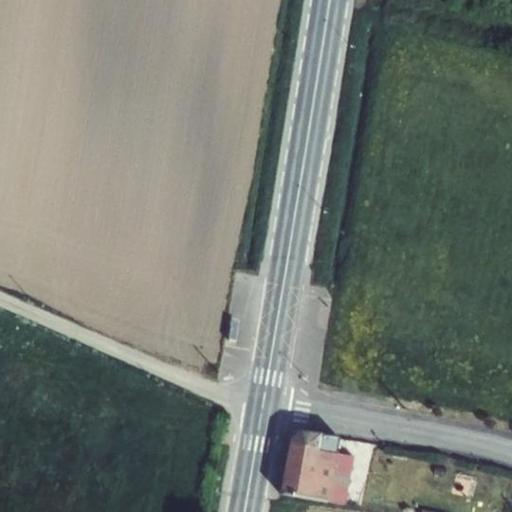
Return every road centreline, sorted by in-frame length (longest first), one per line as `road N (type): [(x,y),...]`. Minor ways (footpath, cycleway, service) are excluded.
road 1 (secondary): [(261,406),(329,0)]
road 2 (unclassified): [(261,406),(184,382),(0,299)]
road 3 (unclassified): [(511,452),(261,406)]
